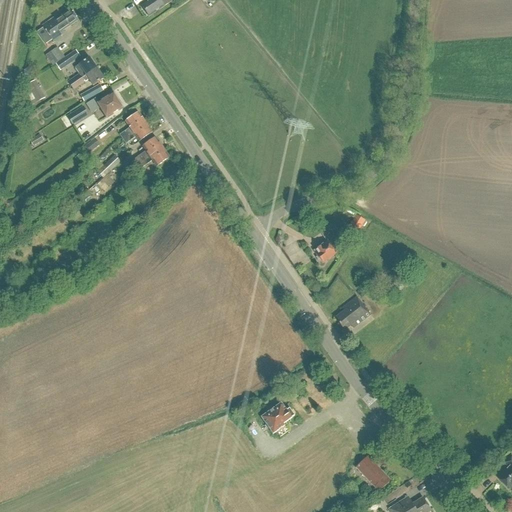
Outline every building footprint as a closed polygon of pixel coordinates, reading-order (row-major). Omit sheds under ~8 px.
[(148,17),(171,1),(170,0),(146,0),(140,5),(148,17)] [(77,20),(70,9),(55,19),(53,17),(41,25),(52,41),(60,35),(58,33),(77,20)] [(42,43),(37,59),(45,62),(50,45),(42,43)] [(59,62),(66,57),(60,49),(47,58),(52,66),(59,61),(59,62)] [(77,51),(68,57),(73,64),(81,58),(77,51)] [(68,83),(70,86),(85,76),(84,75),(95,68),(88,58),(75,67),(80,75),(68,83)] [(85,76),(70,86),(73,90),(88,80),(93,87),(103,80),(95,68),(84,75),(85,76)] [(36,80),(27,85),(32,94),(41,89),(36,80)] [(85,103),(104,92),(100,85),(81,96),(85,103)] [(121,108),(112,93),(97,103),(94,99),(86,104),(90,111),(99,106),(105,117),(121,108)] [(83,107),(67,117),(73,126),(88,116),(83,107)] [(121,138),(144,122),(137,112),(124,121),(128,127),(118,134),(121,138)] [(86,143),(96,137),(92,129),(102,123),(96,114),(76,126),(86,143)] [(144,122),(121,138),(125,145),(135,138),(138,142),(151,133),(144,122)] [(21,139),(21,131),(14,130),(13,139),(21,139)] [(40,135),(30,142),(33,147),(43,141),(40,135)] [(139,163),(162,147),(155,137),(142,146),(146,152),(132,161),(136,167),(140,164),(139,163)] [(87,156),(100,146),(96,140),(83,150),(87,156)] [(162,147),(139,163),(140,164),(143,168),(152,162),(155,166),(169,157),(162,147)] [(103,179),(108,175),(122,163),(115,156),(104,166),(98,160),(93,164),(99,171),(98,173),(103,179)] [(108,175),(103,179),(97,185),(104,193),(115,184),(108,175)] [(158,209),(163,203),(158,199),(153,205),(158,209)] [(73,216),(81,210),(76,204),(68,210),(73,216)] [(359,233),(366,221),(356,216),(349,227),(359,233)] [(321,263),(335,254),(332,250),(339,246),(332,236),(337,233),(331,224),(319,232),(325,240),(319,244),(321,246),(315,251),(318,255),(316,256),(317,258),(316,259),(319,262),(320,261),(321,263)] [(355,327),(369,315),(356,297),(341,309),(343,311),(334,318),(343,331),(352,324),(355,327)] [(286,410),(281,403),(260,418),(272,434),(284,426),(283,423),(293,416),(288,408),(286,410)] [(342,466),(361,455),(347,430),(341,424),(306,443),(293,456),(305,477),(313,485),(336,473),(342,466)] [(218,470),(238,458),(232,448),(246,440),(238,426),(178,460),(188,476),(214,462),(218,470)] [(384,479),(376,470),(378,468),(366,456),(355,467),(375,488),(378,492),(390,481),(386,477),(384,479)] [(508,489),(511,484),(511,458),(510,456),(503,463),(506,466),(495,477),(506,488),(507,487),(508,489)] [(429,511),(430,511),(421,498),(412,504),(408,497),(388,510),(388,511),(429,511)]
